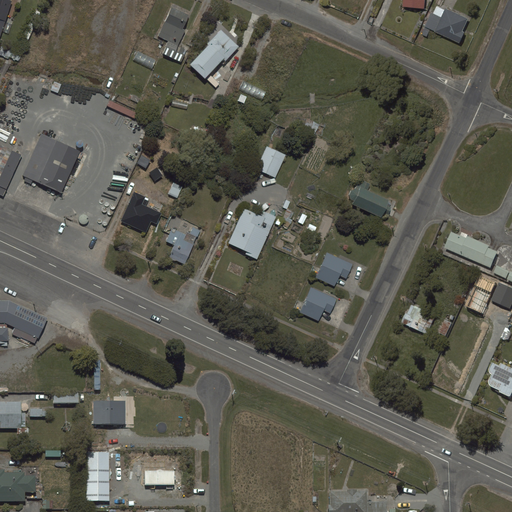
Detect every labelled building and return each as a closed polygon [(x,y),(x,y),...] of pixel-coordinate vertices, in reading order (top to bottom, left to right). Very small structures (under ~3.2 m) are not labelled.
[(425,8),(425,0),(403,0),(403,7),(425,8)] [(174,51),(185,29),(182,28),(189,15),(171,6),(156,36),(165,40),(159,52),(177,61),(180,55),(174,51)] [(431,12),(424,26),(459,44),(465,31),(462,29),(468,18),(446,8),(441,17),(431,12)] [(240,45),(222,27),(186,65),(202,80),(221,59),(224,62),(240,45)] [(156,60),(136,50),(131,61),(151,71),(156,60)] [(262,51),(245,63),(250,69),(267,57),(262,51)] [(61,84),(53,80),(48,91),(56,95),(61,84)] [(265,91),(242,83),(238,94),(261,102),(265,91)] [(15,84),(11,92),(25,98),(28,90),(15,84)] [(320,126),(306,120),(301,131),(315,137),(320,126)] [(0,122),(0,135),(6,139),(12,130),(0,122)] [(68,148),(28,130),(9,173),(49,190),(68,148)] [(285,153),(265,145),(255,168),(275,177),(285,153)] [(139,179),(135,186),(145,192),(150,185),(139,179)] [(183,187),(173,182),(167,195),(177,200),(183,187)] [(354,185),(347,200),(386,216),(393,201),(354,185)] [(148,198),(134,192),(120,222),(145,233),(150,221),(155,223),(160,213),(145,206),(148,198)] [(259,215),(243,208),(227,243),(247,251),(245,256),(255,260),(276,215),(262,208),(259,215)] [(308,217),(301,212),(294,221),(302,226),(308,217)] [(184,265),(199,231),(174,219),(164,242),(173,246),(167,258),(184,265)] [(98,232),(99,232),(100,232),(101,231),(102,231),(103,230),(104,229),(105,228),(105,227),(105,226),(105,225),(105,224),(104,223),(104,222),(103,221),(102,221),(101,220),(100,220),(99,220),(98,220),(97,220),(96,220),(95,221),(95,222),(94,222),(93,223),(93,224),(93,225),(93,226),(93,227),(94,228),(94,229),(95,230),(96,231),(97,231),(98,232)] [(319,226),(309,222),(305,231),(316,235),(319,226)] [(451,232),(444,248),(491,269),(498,253),(489,249),(490,247),(467,236),(466,238),(451,232)] [(353,265),(326,252),(313,278),(332,286),(337,275),(347,279),(353,265)] [(511,273),(497,267),(494,274),(511,282),(511,273)] [(336,298),(309,285),(296,310),(315,319),(320,307),(330,312),(336,298)] [(0,300),(0,340),(7,341),(7,329),(0,329),(0,322),(4,323),(15,327),(13,333),(35,343),(37,338),(39,339),(48,317),(9,300),(0,300)] [(409,320),(406,325),(426,335),(436,314),(409,301),(402,317),(409,320)] [(454,325),(442,318),(430,339),(442,346),(454,325)] [(511,368),(502,363),(500,366),(492,362),(487,372),(494,375),(489,385),(502,392),(501,394),(510,398),(511,394),(511,368)] [(51,393),(52,404),(77,404),(77,393),(51,393)] [(94,399),(94,427),(125,426),(124,399),(94,399)] [(18,402),(0,402),(0,428),(19,428),(18,402)] [(44,407),(27,408),(27,419),(44,419),(44,407)] [(62,448),(43,448),(43,457),(62,458),(62,448)] [(3,471),(0,471),(0,501),(25,502),(25,493),(34,493),(34,477),(23,477),(23,472),(3,472),(3,471)] [(369,490),(325,491),(324,511),(392,511),(393,497),(369,498),(369,490)] [(71,501),(53,501),(53,511),(71,511),(71,501)]
